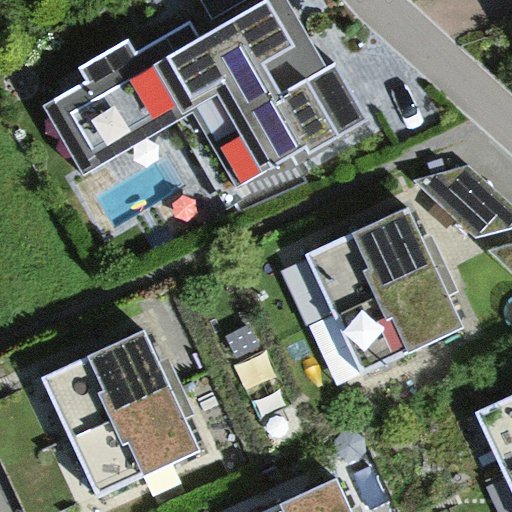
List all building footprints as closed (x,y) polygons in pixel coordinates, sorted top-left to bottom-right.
[(73,70),(81,88),(43,107),(86,185),(193,123),(239,196),(357,121),(311,39),(291,45),(269,0),(192,0),(199,15),(126,61),(120,45),(73,70)] [(410,210),(307,254),(361,378),(463,334),(410,210)] [(142,316),(0,379),(0,452),(26,511),(55,511),(201,448),(142,316)] [(511,387),(480,402),(511,473),(511,387)] [(362,511),(341,466),(239,511),(362,511)]
